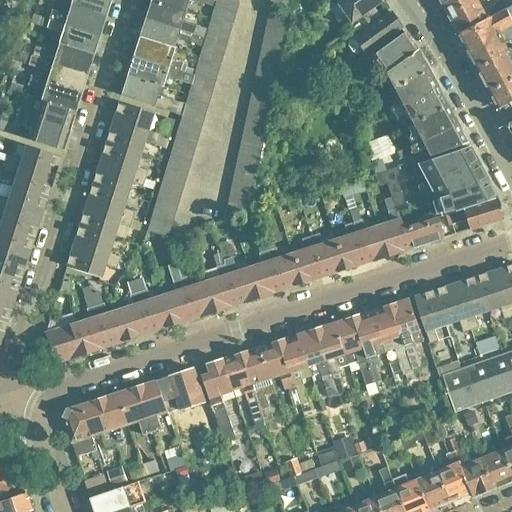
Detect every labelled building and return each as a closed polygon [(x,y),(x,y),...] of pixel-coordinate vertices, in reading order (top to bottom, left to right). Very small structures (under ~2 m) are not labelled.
[(104,17),(109,0),(71,0),(70,6),(104,17)] [(202,6),(203,0),(150,0),(150,2),(183,12),(186,1),(202,6)] [(239,13),(242,3),(231,0),(217,0),(215,6),(239,13)] [(266,0),(266,2),(289,12),(293,0),(266,0)] [(373,7),(382,1),(380,0),(325,0),(324,5),(331,6),(330,7),(339,20),(343,17),(349,26),(356,21),(361,28),(379,15),(373,7)] [(474,0),(439,0),(448,14),(474,0)] [(460,34),(505,9),(508,8),(503,0),(500,0),(485,9),(479,0),(474,0),(448,14),(459,35),(460,34)] [(180,21),(183,12),(150,2),(144,20),(204,39),(207,29),(180,21)] [(478,69),(511,50),(511,5),(508,8),(505,9),(460,34),(466,45),(465,46),(478,69)] [(98,36),(104,17),(70,6),(67,16),(51,11),(48,20),(98,36)] [(235,24),(239,13),(215,6),(212,16),(235,24)] [(290,23),(292,13),(291,13),(269,8),(267,18),(290,23)] [(363,49),(367,54),(402,28),(389,12),(355,37),(348,42),(348,46),(353,52),(357,53),(363,49)] [(232,34),(235,24),(212,16),(209,26),(232,34)] [(288,33),(290,23),(267,18),(265,28),(288,33)] [(92,55),(98,36),(48,20),(45,29),(61,34),(58,44),(92,55)] [(171,48),(175,37),(202,46),(204,39),(144,20),(138,39),(173,50),(174,49),(171,48)] [(229,44),(232,34),(209,26),(206,37),(229,44)] [(285,43),(288,33),(265,28),(263,38),(285,43)] [(380,75),(416,49),(404,32),(365,61),(367,66),(365,68),(367,71),(376,67),(380,75)] [(226,54),(229,44),(206,37),(202,47),(226,54)] [(283,53),(285,43),(263,38),(260,48),(283,53)] [(170,59),(173,50),(138,39),(132,57),(193,77),(193,76),(195,68),(187,65),(188,65),(183,63),(170,59)] [(86,74),(92,55),(58,44),(55,54),(25,44),(22,53),(31,56),(31,57),(86,74)] [(223,64),(226,54),(202,47),(199,57),(223,64)] [(281,63),(283,53),(260,48),(258,58),(281,63)] [(385,89),(427,68),(417,49),(416,49),(380,75),(376,78),(380,85),(382,84),(385,89)] [(511,50),(478,69),(490,92),(511,80),(511,50)] [(15,51),(12,60),(19,63),(22,53),(15,51)] [(80,93),(86,74),(31,57),(28,66),(49,72),(46,81),(80,93)] [(193,77),(132,57),(126,76),(159,86),(161,87),(165,77),(190,84),(193,77)] [(219,75),(223,64),(199,57),(196,67),(219,75)] [(279,73),(281,63),(258,58),(256,68),(279,73)] [(216,85),(219,75),(196,67),(193,77),(216,85)] [(276,83),(279,73),(256,68),(254,78),(276,83)] [(393,109),(437,86),(427,68),(385,89),(392,101),(389,102),(393,109)] [(74,112),(80,93),(46,81),(31,76),(28,85),(43,90),(40,101),(74,112)] [(156,95),(159,86),(126,76),(120,95),(164,109),(164,110),(180,115),(184,104),(156,95)] [(213,95),(216,85),(193,77),(190,88),(213,95)] [(274,93),(276,83),(254,78),(252,88),(274,93)] [(511,80),(490,92),(500,110),(507,106),(509,109),(511,108),(511,80)] [(12,83),(9,91),(20,95),(23,86),(12,83)] [(404,126),(447,105),(437,86),(393,109),(384,114),(389,123),(399,118),(404,126)] [(210,105),(213,95),(190,88),(186,98),(210,105)] [(272,103),(274,93),(252,88),(249,98),(272,103)] [(207,115),(210,105),(186,98),(183,108),(207,115)] [(270,113),(272,103),(249,98),(247,108),(270,113)] [(68,131),(74,112),(40,101),(37,111),(21,106),(18,115),(68,131)] [(148,125),(153,112),(119,101),(112,123),(158,137),(158,136),(161,129),(148,125)] [(456,123),(447,105),(404,126),(410,137),(410,138),(410,139),(412,142),(456,123)] [(207,115),(183,108),(180,118),(204,125),(207,115)] [(268,123),(270,113),(247,108),(245,118),(268,123)] [(66,137),(68,131),(18,115),(18,116),(9,113),(3,111),(0,118),(0,128),(17,133),(19,125),(30,129),(27,139),(61,150),(66,137)] [(204,125),(180,118),(177,128),(200,136),(204,125)] [(265,133),(268,123),(245,118),(243,128),(265,133)] [(139,154),(143,141),(166,148),(169,140),(158,136),(158,137),(112,123),(105,143),(139,154)] [(467,142),(464,137),(456,123),(412,142),(412,145),(397,152),(398,155),(400,159),(411,154),(418,151),(422,157),(467,142)] [(200,136),(177,128),(174,137),(174,139),(197,146),(200,137),(200,136)] [(263,143),(265,137),(265,133),(243,128),(241,137),(241,138),(263,143)] [(388,135),(366,142),(372,161),(394,154),(388,135)] [(261,153),(263,143),(241,138),(238,148),(261,153)] [(194,156),(197,146),(174,139),(171,149),(194,156)] [(135,167),(139,154),(105,143),(99,164),(145,178),(144,179),(156,183),(159,174),(135,167)] [(53,177),(59,156),(26,145),(21,158),(9,154),(6,162),(53,177)] [(429,186),(435,198),(487,181),(468,146),(417,163),(412,165),(425,189),(429,186)] [(259,163),(261,153),(238,148),(236,158),(259,163)] [(191,166),(194,156),(171,149),(167,159),(191,166)] [(256,173),(259,163),(236,158),(234,168),(256,173)] [(188,176),(191,166),(167,159),(164,169),(188,176)] [(385,170),(381,159),(372,161),(370,162),(374,174),(385,170)] [(46,198),(53,177),(6,162),(4,170),(16,174),(12,187),(46,198)] [(144,179),(145,178),(99,164),(92,184),(126,195),(130,182),(142,186),(144,179)] [(396,180),(397,167),(374,174),(378,185),(387,183),(396,180)] [(254,183),(256,173),(234,168),(232,178),(254,183)] [(184,187),(188,176),(164,169),(161,180),(184,187)] [(252,193),(254,183),(232,178),(229,188),(252,193)] [(184,187),(161,180),(158,190),(181,197),(184,187)] [(401,193),(396,180),(387,183),(391,197),(401,193)] [(446,213),(496,197),(487,181),(435,198),(442,214),(446,213)] [(122,207),(126,195),(92,184),(86,205),(132,219),(135,212),(122,207)] [(0,205),(39,218),(46,198),(12,187),(8,199),(0,196),(0,205)] [(249,203),(252,193),(229,188),(227,198),(249,203)] [(178,207),(181,197),(158,190),(155,200),(178,207)] [(405,207),(401,193),(391,197),(396,210),(405,207)] [(503,218),(497,198),(496,197),(446,213),(447,219),(454,217),(456,223),(465,220),(469,230),(503,218)] [(247,213),(249,203),(227,198),(225,208),(247,213)] [(178,207),(155,200),(152,210),(175,217),(178,207)] [(0,228),(33,239),(39,218),(0,205),(0,213),(3,215),(0,223),(0,228)] [(140,222),(132,219),(86,205),(79,225),(113,236),(117,223),(138,230),(140,222)] [(388,256),(378,225),(364,230),(361,220),(359,220),(356,209),(350,211),(367,262),(373,260),(373,261),(388,256)] [(172,227),(175,217),(152,210),(149,220),(172,227)] [(367,262),(350,211),(348,211),(352,222),(344,225),(347,235),(335,239),(345,269),(367,262)] [(410,248),(404,227),(401,218),(399,212),(389,215),(391,221),(378,225),(388,256),(402,252),(402,251),(410,248)] [(416,223),(413,213),(401,218),(404,227),(411,224),(416,223)] [(410,248),(455,234),(451,224),(456,223),(454,217),(447,219),(446,213),(442,214),(416,223),(411,224),(404,227),(410,248)] [(172,227),(149,220),(145,231),(168,238),(172,227)] [(109,249),(113,236),(79,225),(73,246),(119,261),(122,253),(109,249)] [(0,250),(26,259),(33,239),(0,228),(0,250)] [(345,269),(335,239),(321,243),(318,234),(310,236),(323,276),(345,269)] [(323,276),(310,236),(301,239),(304,249),(292,253),(302,283),(323,276)] [(302,283),(292,253),(277,257),(274,248),(273,248),(269,237),(264,239),(280,290),(302,283)] [(280,290),(264,239),(255,241),(259,253),(257,253),(261,263),(249,266),(259,298),(273,294),(273,293),(280,290)] [(259,298),(249,266),(235,271),(225,240),(218,243),(237,304),(243,302),(244,303),(259,298)] [(237,304),(218,243),(217,243),(220,253),(212,255),(215,267),(214,267),(217,276),(206,280),(216,312),(230,308),(230,307),(237,304)] [(125,271),(129,264),(119,261),(73,246),(66,267),(100,278),(104,264),(125,271)] [(0,273),(20,280),(26,259),(0,250),(0,273)] [(216,312),(206,280),(191,285),(188,275),(187,276),(184,265),(177,267),(194,318),(200,316),(201,317),(216,312)] [(511,265),(498,270),(502,280),(485,285),(489,295),(493,294),(498,308),(500,307),(505,319),(511,316),(511,265)] [(194,318),(177,267),(168,269),(172,281),(171,281),(174,291),(163,294),(172,325),(194,318)] [(489,295),(485,285),(502,280),(498,270),(457,284),(472,330),(479,327),(475,315),(498,308),(493,294),(489,295)] [(0,296),(13,300),(20,280),(0,273),(0,296)] [(172,325),(163,294),(148,299),(144,290),(143,290),(140,279),(134,281),(151,332),(172,325)] [(151,332),(134,281),(125,284),(128,295),(127,295),(130,305),(119,308),(129,339),(151,332)] [(472,330),(457,284),(415,297),(426,331),(430,343),(438,341),(434,328),(459,320),(464,333),(472,330)] [(108,346),(91,295),(88,286),(80,289),(83,297),(86,309),(85,309),(88,319),(76,323),(86,354),(101,349),(101,348),(108,346)] [(129,339),(119,308),(105,313),(102,304),(101,304),(97,293),(91,295),(108,346),(129,339)] [(0,318),(6,321),(13,300),(0,296),(0,318)] [(420,330),(410,299),(391,305),(412,370),(413,370),(422,367),(414,342),(423,340),(420,330)] [(412,370),(391,305),(373,311),(383,343),(386,354),(395,351),(396,353),(403,375),(406,374),(408,381),(415,379),(413,370),(412,370)] [(383,343),(373,311),(354,317),(375,382),(381,380),(376,365),(380,364),(378,359),(374,346),(383,343)] [(86,354),(76,323),(73,313),(50,321),(43,333),(53,364),(71,358),(71,359),(86,354)] [(375,382),(354,317),(336,323),(349,364),(358,361),(366,385),(375,382)] [(349,364),(336,323),(318,329),(339,395),(345,392),(343,376),(340,367),(349,364)] [(339,395),(318,329),(299,335),(312,374),(319,371),(321,377),(323,376),(327,386),(330,397),(338,395),(339,395)] [(312,374),(299,335),(281,341),(301,403),(309,401),(301,377),(312,374)] [(301,403),(281,341),(263,347),(273,379),(279,377),(283,389),(288,388),(294,406),(301,403)] [(273,379),(263,347),(244,353),(259,397),(266,395),(275,392),(271,379),(273,379)] [(448,396),(511,372),(511,351),(441,376),(448,395),(448,396)] [(259,397),(244,353),(226,359),(236,390),(243,388),(254,424),(264,421),(256,398),(259,397)] [(220,395),(236,390),(226,359),(207,365),(210,373),(202,376),(208,394),(224,440),(225,443),(235,440),(220,395)] [(203,396),(194,369),(156,381),(167,413),(180,409),(180,411),(197,405),(210,445),(224,440),(208,394),(203,396)] [(511,392),(511,372),(448,396),(453,412),(511,392)] [(167,413),(156,381),(138,387),(152,432),(162,429),(158,416),(167,413)] [(152,432),(138,387),(119,393),(129,425),(130,424),(130,426),(139,422),(143,435),(152,432)] [(129,425),(119,393),(100,399),(114,444),(125,440),(121,427),(129,425)] [(114,444),(100,399),(81,405),(91,437),(92,437),(102,434),(106,446),(114,444)] [(91,437),(81,405),(67,410),(63,416),(76,456),(96,450),(92,437),(91,437)] [(474,409),(463,414),(468,425),(478,421),(474,409)] [(504,450),(511,446),(511,414),(507,416),(511,430),(511,435),(500,441),(504,450)] [(444,423),(434,427),(440,441),(444,440),(444,442),(451,439),(444,423)] [(484,444),(480,432),(473,435),(478,446),(484,444)] [(417,446),(412,434),(400,438),(405,450),(417,446)] [(332,442),(338,461),(357,454),(354,444),(351,436),(332,442)] [(495,489),(483,459),(470,464),(458,436),(451,439),(472,493),(474,498),(481,494),(482,495),(496,489),(495,489)] [(405,450),(400,438),(391,442),(396,454),(399,453),(405,450)] [(472,493),(451,439),(444,442),(449,454),(447,455),(452,465),(438,471),(450,502),(454,500),(456,501),(461,499),(463,496),(472,493)] [(375,440),(365,444),(367,451),(377,448),(375,440)] [(364,441),(354,444),(357,454),(367,451),(365,444),(364,441)] [(333,446),(318,451),(322,462),(337,458),(333,446)] [(511,481),(511,469),(504,450),(483,459),(495,489),(511,481)] [(182,454),(169,459),(172,471),(176,469),(186,466),(182,454)] [(358,455),(350,459),(355,472),(363,469),(358,455)] [(156,461),(143,465),(147,476),(160,472),(156,461)] [(337,461),(316,469),(319,477),(340,469),(337,461)] [(147,476),(143,465),(142,462),(127,467),(132,480),(147,475),(147,476)] [(124,466),(123,466),(106,472),(111,487),(128,481),(125,472),(124,466)] [(188,474),(186,466),(176,469),(179,477),(188,474)] [(406,511),(393,479),(393,478),(388,466),(379,471),(388,492),(376,497),(382,511),(406,511)] [(298,485),(319,477),(316,469),(302,474),(294,477),(298,485)] [(450,502),(438,471),(418,479),(430,510),(439,506),(442,507),(447,505),(448,503),(450,502)] [(245,478),(250,492),(265,487),(259,473),(245,478)] [(425,511),(430,510),(418,479),(417,479),(416,475),(408,479),(405,474),(393,478),(393,479),(406,511),(425,511)] [(0,498),(2,498),(12,482),(0,475),(0,498)] [(103,477),(87,482),(91,494),(107,489),(103,477)] [(298,485),(294,477),(280,482),(283,490),(292,487),(298,485)] [(117,511),(129,508),(125,496),(144,490),(141,481),(91,498),(95,511),(117,511)] [(382,511),(376,497),(374,491),(363,496),(365,501),(358,504),(353,493),(351,494),(358,511),(382,511)] [(0,511),(31,511),(25,494),(0,501),(0,511)] [(358,511),(351,494),(350,494),(355,506),(340,511),(358,511)]
